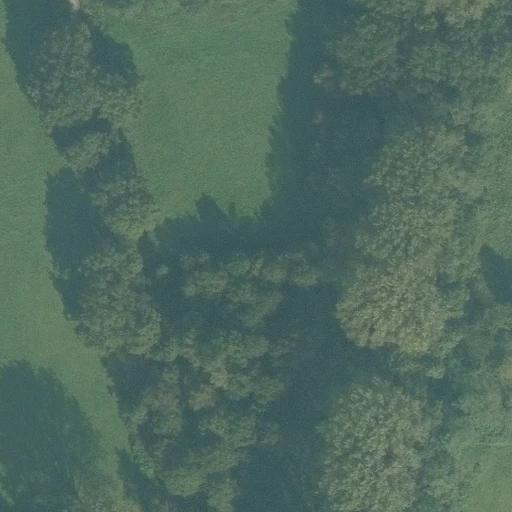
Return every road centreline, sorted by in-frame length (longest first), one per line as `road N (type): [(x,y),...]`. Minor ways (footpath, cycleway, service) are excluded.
road 1 (track): [(177,511),(75,0)]
road 2 (track): [(306,511),(378,0)]
